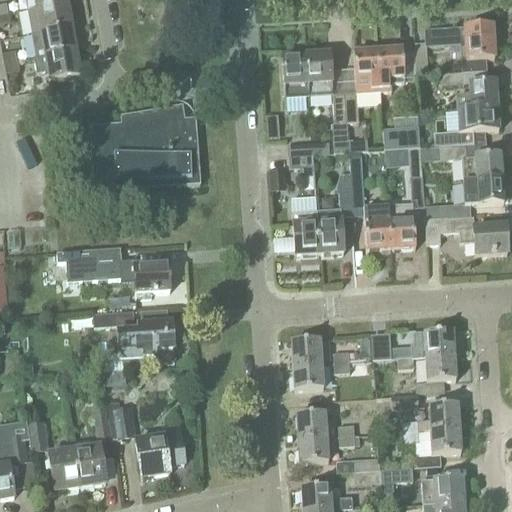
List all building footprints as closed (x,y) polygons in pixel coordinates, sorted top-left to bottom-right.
[(34,0),(37,13),(67,7),(65,0),(34,0)] [(32,39),(71,32),(67,7),(37,13),(28,15),(32,39)] [(0,20),(10,18),(9,10),(0,11),(0,20)] [(10,18),(0,20),(0,28),(12,27),(10,18)] [(480,76),(486,75),(485,64),(495,63),(494,31),(442,33),(423,34),(424,47),(414,48),(416,81),(426,80),(424,51),(425,51),(459,49),(461,77),(466,77),(480,76)] [(37,63),(76,56),(71,32),(32,39),(37,63)] [(389,54),(378,55),(381,96),(392,95),(391,83),(404,82),(402,53),(400,54),(399,53),(397,51),(391,52),(389,53),(389,54)] [(366,53),(357,54),(358,56),(353,57),(356,98),(381,96),(378,55),(367,56),(366,53)] [(37,63),(34,64),(37,77),(48,75),(50,86),(80,81),(76,56),(37,63)] [(17,66),(20,65),(18,57),(3,60),(4,68),(17,66)] [(306,60),(308,100),(333,99),(330,58),(306,60)] [(309,110),(308,100),(306,60),(282,62),(285,111),(309,110)] [(17,66),(4,68),(5,76),(21,73),(20,65),(17,66)] [(496,87),(487,87),(486,76),(480,76),(466,77),(442,79),(442,91),(469,89),(470,100),(458,101),(459,114),(471,113),(498,111),(496,87)] [(348,158),(346,128),(344,98),(333,99),(337,158),(348,158)] [(344,98),(346,128),(358,127),(356,98),(344,98)] [(467,150),(487,148),(487,137),(500,136),(498,111),(471,113),(473,138),(440,140),(441,151),(467,150)] [(169,125),(167,113),(120,122),(121,129),(89,132),(94,197),(200,189),(197,155),(195,123),(169,125)] [(384,155),(408,154),(420,153),(419,133),(383,135),(384,155)] [(78,140),(68,141),(69,154),(79,153),(78,140)] [(364,143),(352,144),(353,153),(364,152),(364,143)] [(467,150),(441,151),(442,163),(468,161),(467,150)] [(288,162),(312,160),(311,151),(288,152),(288,162)] [(412,215),(424,214),(420,153),(408,154),(412,210),(388,211),(389,227),(391,255),(415,253),(412,215)] [(464,186),(503,184),(501,159),(475,161),(476,173),(463,174),(464,186)] [(312,160),(288,162),(289,174),(313,172),(312,160)] [(389,227),(388,211),(363,213),(360,161),(349,162),(351,196),(352,223),(364,222),(366,257),(391,255),(389,227)] [(270,196),(284,195),(283,175),(268,176),(270,196)] [(311,180),(302,180),(302,191),(311,191),(311,180)] [(425,224),(472,221),(472,211),(505,208),(505,207),(508,203),(507,194),(503,191),(503,184),(464,186),(466,211),(424,214),(425,224)] [(341,224),(352,223),(351,196),(340,197),(341,215),(316,217),(319,260),(344,258),(341,224)] [(295,262),(319,260),(316,217),(292,218),(295,262)] [(472,221),(425,224),(427,250),(443,249),(442,239),(459,238),(459,249),(474,248),(475,262),(508,259),(506,231),(475,233),(474,221),(472,221)] [(57,258),(56,258),(57,268),(65,267),(66,287),(122,283),(122,285),(122,288),(134,287),(135,303),(151,302),(151,299),(168,298),(167,269),(133,271),(122,271),(120,254),(57,258)] [(16,288),(9,289),(10,300),(17,299),(16,288)] [(133,317),(93,320),(94,333),(134,330),(133,317)] [(120,363),(140,362),(155,361),(155,356),(172,355),(170,327),(137,329),(138,335),(118,337),(120,363)] [(424,363),(454,360),(452,336),(422,338),(423,350),(414,351),(415,363),(424,363)] [(372,366),(390,365),(389,340),(371,341),(372,366)] [(291,372),(320,370),(319,345),(290,347),(291,372)] [(334,369),(349,368),(349,360),(333,361),(334,369)] [(454,360),(424,363),(426,387),(416,388),(417,399),(446,397),(445,386),(456,385),(454,360)] [(413,376),(414,365),(398,366),(399,376),(413,376)] [(32,368),(22,369),(24,380),(33,379),(32,368)] [(349,368),(334,369),(334,377),(350,376),(349,368)] [(320,370),(291,372),(293,396),(322,394),(320,370)] [(394,414),(419,414),(419,401),(393,402),(394,414)] [(353,418),(376,417),(375,404),(352,405),(353,418)] [(405,438),(459,434),(457,409),(427,411),(429,427),(404,429),(405,438)] [(96,446),(111,444),(106,410),(91,412),(96,446)] [(109,416),(113,444),(134,441),(130,413),(109,416)] [(297,446),(325,444),(323,419),(295,421),(297,446)] [(31,456),(48,453),(44,428),(27,430),(28,441),(31,456)] [(9,452),(0,453),(0,506),(14,504),(8,468),(13,467),(14,470),(27,468),(22,442),(28,441),(27,430),(27,429),(12,432),(14,443),(8,444),(9,452)] [(338,434),(339,443),(355,442),(354,433),(338,434)] [(431,460),(442,459),(461,458),(459,434),(405,438),(405,449),(430,447),(431,460)] [(185,470),(183,457),(174,459),(172,445),(163,446),(163,442),(135,446),(141,483),(169,479),(168,473),(185,470)] [(339,451),(355,450),(355,442),(339,443),(339,451)] [(325,444),(297,446),(298,469),(327,467),(325,444)] [(74,455),(80,493),(104,489),(98,452),(74,455)] [(53,497),(80,493),(74,455),(47,459),(53,497)] [(412,461),(413,473),(443,471),(442,459),(431,460),(412,461)] [(355,477),(380,475),(379,464),(354,465),(355,477)] [(380,475),(381,489),(414,486),(413,473),(395,474),(383,475),(380,475)] [(353,490),(381,489),(380,475),(355,477),(352,477),(353,490)] [(432,484),(423,485),(424,509),(432,509),(434,509),(464,506),(463,496),(462,485),(462,482),(432,484)] [(329,491),(300,493),(301,511),(355,511),(354,503),(330,504),(329,491)]
